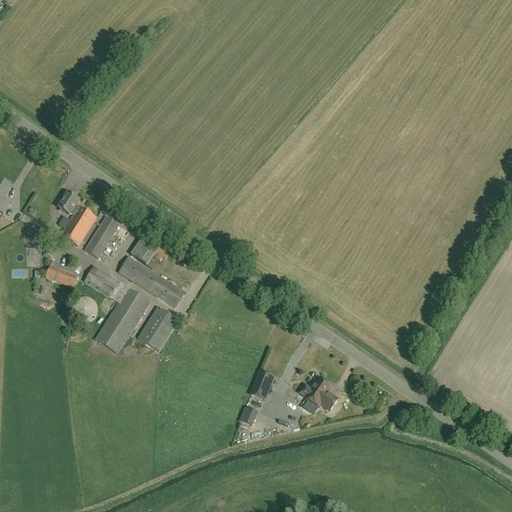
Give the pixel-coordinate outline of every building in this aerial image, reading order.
[(0,212),(3,215),(10,203),(5,199),(12,188),(0,181),(0,212)] [(78,248),(96,219),(78,208),(75,207),(79,201),(68,195),(59,210),(69,216),(71,214),(74,216),(61,237),(78,248)] [(98,261),(120,227),(106,218),(84,252),(98,261)] [(153,272),(171,244),(156,234),(151,241),(143,236),(130,256),(153,272)] [(184,294),(129,259),(119,275),(174,309),(184,294)] [(73,289),(77,277),(50,267),(45,280),(73,289)] [(150,304),(94,268),(84,283),(119,305),(96,342),(118,356),(150,304)] [(45,291),(44,302),(66,302),(66,292),(45,291)] [(97,301),(81,300),(81,312),(96,312),(97,301)] [(139,341),(159,353),(179,322),(159,309),(139,341)] [(264,402),(274,379),(260,373),(251,396),(264,402)] [(325,399),(332,389),(320,380),(312,391),(305,386),(299,395),(306,399),(306,400),(319,409),(326,399),(325,399)] [(251,427),(254,420),(256,414),(245,409),(243,416),(240,423),(251,427)] [(254,429),(254,441),(265,440),(264,428),(254,429)]
